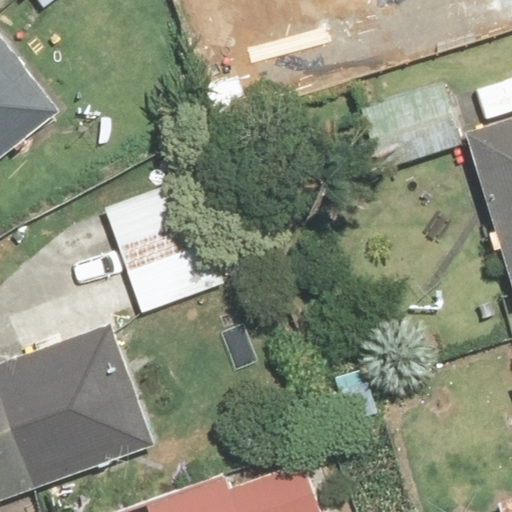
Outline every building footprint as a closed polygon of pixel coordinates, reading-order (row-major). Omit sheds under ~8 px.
[(344,0),(271,0),(229,15),(255,93),(364,56),(344,0)] [(425,0),(429,14),(481,0),(425,0)] [(0,157),(66,103),(0,22),(0,157)] [(456,78),(369,104),(385,158),(472,133),(456,78)] [(511,117),(483,126),(511,226),(511,117)] [(190,178),(114,206),(149,307),(226,280),(190,178)] [(0,353),(0,497),(166,438),(121,310),(0,353)] [(233,453),(193,464),(199,487),(156,499),(159,511),(343,511),(325,450),(239,475),(233,453)]
